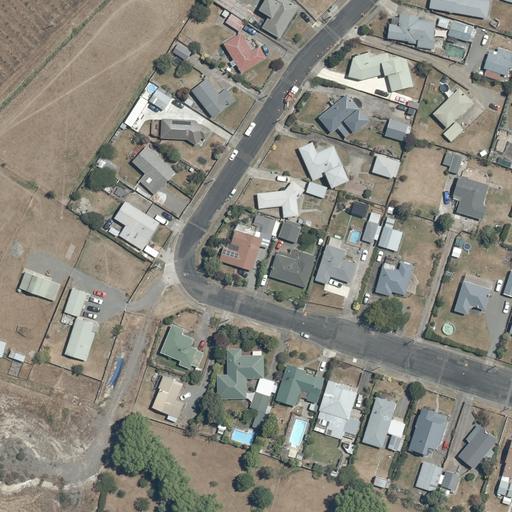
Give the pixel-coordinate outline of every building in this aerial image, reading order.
[(253,13),(232,0),(212,0),(222,6),(218,13),(220,15),(219,18),(241,32),(253,13)] [(262,26),(279,37),(288,22),(293,25),(303,8),(289,0),(263,0),(258,10),(268,17),(262,26)] [(483,0),(482,0),(430,0),(429,8),(486,18),(489,1),(483,0)] [(408,41),(408,43),(416,44),(416,46),(433,49),(437,22),(418,20),(419,17),(400,14),(399,25),(390,24),(387,38),(408,41)] [(476,28),(439,17),(436,26),(449,30),(448,35),(471,42),(476,28)] [(224,44),(242,72),(267,56),(260,46),(252,51),(241,33),(224,44)] [(192,52),(178,44),(172,53),(186,62),(192,52)] [(488,53),(483,69),(486,69),(484,76),(498,80),(500,73),(508,76),(511,62),(511,51),(498,48),(496,55),(488,53)] [(391,52),(371,56),(370,52),(351,57),(352,61),(349,77),(362,79),(387,74),(391,91),(413,86),(406,56),(392,59),(391,52)] [(191,90),(213,117),(235,100),(224,87),(221,89),(212,77),(214,75),(206,64),(194,73),(191,70),(184,75),(194,88),(191,90)] [(172,99),(157,89),(149,100),(164,110),(172,99)] [(455,121),(474,103),(460,89),(433,113),(448,128),(443,133),(451,141),(463,130),(455,121)] [(348,93),(319,117),(331,132),(337,127),(347,139),(370,120),(361,110),(362,108),(362,107),(362,106),(362,105),(362,104),(361,103),(361,101),(360,101),(359,100),(358,99),(357,98),(356,98),(355,98),(353,98),(352,98),(348,93)] [(411,125),(389,119),(384,135),(406,142),(411,125)] [(161,138),(187,138),(197,145),(202,137),(206,139),(211,131),(195,121),(152,121),(152,135),(161,135),(161,138)] [(317,153),(312,142),(299,148),(313,180),(326,174),(332,188),(349,180),(334,146),(317,153)] [(156,194),(175,172),(142,145),(137,151),(140,153),(132,162),(145,173),(139,180),(156,194)] [(463,155),(445,151),(442,164),(450,166),(449,171),(458,173),(463,155)] [(400,161),(377,154),(372,172),(395,179),(400,161)] [(488,185),(459,177),(454,196),(461,198),(457,213),(482,219),(486,206),(483,205),(488,185)] [(125,188),(111,178),(103,189),(117,199),(125,188)] [(305,190),(293,180),(284,191),(258,193),(259,208),(283,206),(283,217),(298,216),(297,200),(305,190)] [(327,187),(309,181),(306,192),(324,198),(327,187)] [(442,201),(434,199),(432,209),(441,210),(442,201)] [(159,223),(125,201),(115,218),(126,225),(119,235),(142,250),(159,223)] [(395,207),(387,205),(385,213),(392,216),(395,207)] [(223,248),(219,260),(252,270),(259,248),(268,251),(271,240),(277,241),(278,237),(275,237),(280,220),(255,212),(251,223),(237,219),(235,228),(230,226),(223,248)] [(381,226),(378,225),(381,215),(370,212),(362,240),(373,243),(375,235),(378,235),(381,226)] [(395,219),(387,216),(378,245),(397,251),(403,232),(392,228),(395,219)] [(299,235),(302,226),(283,221),(278,237),(296,242),(299,235)] [(328,237),(326,244),(315,280),(328,284),(330,276),(350,282),(352,274),(359,254),(348,251),(350,244),(328,237)] [(447,238),(440,237),(439,246),(446,247),(447,238)] [(465,240),(456,238),(451,256),(460,258),(465,240)] [(280,249),(279,254),(277,253),(270,276),(306,287),(315,256),(301,252),(288,248),(287,251),(280,249)] [(384,257),(382,266),(375,292),(391,296),(392,291),(405,295),(413,264),(401,261),(384,257)] [(511,270),(510,270),(503,294),(511,296),(511,270)] [(61,284),(25,271),(19,288),(55,301),(61,284)] [(491,290),(464,282),(455,311),(468,315),(470,306),(485,310),(491,290)] [(90,294),(72,288),(64,311),(81,317),(90,294)] [(96,324),(94,323),(77,317),(65,354),(86,360),(95,333),(93,332),(96,324)] [(191,364),(195,366),(191,374),(199,376),(202,369),(198,368),(205,351),(191,346),(193,338),(181,334),(184,328),(173,324),(162,353),(181,361),(180,365),(190,369),(191,364)] [(27,352),(5,346),(6,342),(0,340),(0,356),(9,359),(9,358),(24,363),(27,352)] [(240,345),(240,354),(227,354),(227,375),(217,374),(216,398),(247,399),(247,378),(263,378),(264,355),(260,355),(260,346),(240,345)] [(305,367),(304,370),(302,369),(287,364),(276,400),(296,406),(298,397),(316,403),(323,381),(325,376),(317,373),(318,371),(305,367)] [(150,390),(158,393),(153,407),(169,414),(167,418),(176,422),(183,403),(176,400),(183,383),(184,382),(158,371),(150,390)] [(349,420),(357,391),(342,387),(343,384),(328,380),(319,411),(316,422),(327,426),(324,434),(341,439),(343,431),(356,435),(359,423),(349,420)] [(271,396),(255,392),(250,407),(258,410),(253,426),(260,429),(271,396)] [(398,403),(376,396),(363,442),(382,447),(386,433),(392,434),(388,448),(400,452),(405,436),(402,435),(406,420),(402,418),(394,416),(398,403)] [(434,449),(436,449),(437,444),(439,445),(449,416),(421,407),(408,449),(426,454),(427,452),(433,454),(434,449)] [(94,415),(77,410),(67,442),(84,447),(94,415)] [(227,422),(219,419),(215,431),(223,434),(227,422)] [(494,451),(491,448),(497,440),(478,425),(467,438),(471,442),(459,456),(474,468),(483,458),(486,461),(494,451)] [(511,439),(502,475),(511,477),(511,439)] [(355,445),(344,442),(342,446),(347,453),(352,454),(355,445)] [(437,484),(440,473),(442,468),(423,462),(416,486),(434,492),(437,484)] [(440,473),(437,484),(455,490),(459,475),(446,471),(445,474),(440,473)] [(391,480),(375,477),(373,486),(389,489),(391,480)] [(511,482),(501,480),(497,493),(511,497),(511,482)]
